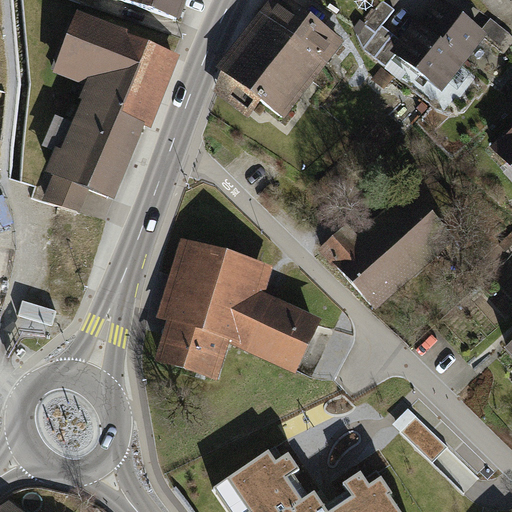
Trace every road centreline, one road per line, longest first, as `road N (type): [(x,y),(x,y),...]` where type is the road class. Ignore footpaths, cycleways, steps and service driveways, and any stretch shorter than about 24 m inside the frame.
road 1 (residential): [(511,468),(198,161)]
road 2 (secondary): [(171,150),(88,378)]
road 3 (secondary): [(231,0),(171,150)]
